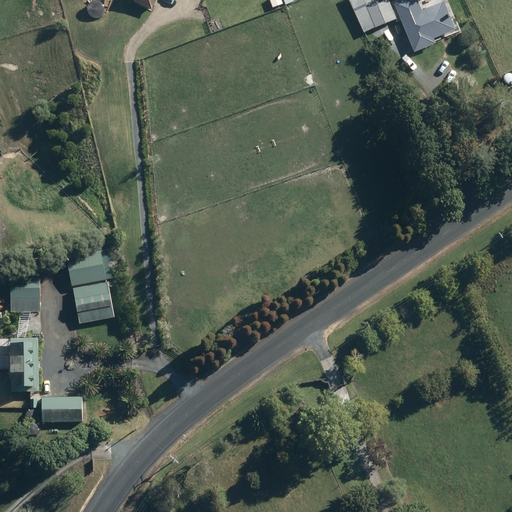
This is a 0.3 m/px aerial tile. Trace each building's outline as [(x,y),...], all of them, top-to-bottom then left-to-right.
[(127,0),(125,6),(151,16),(157,0),(127,0)] [(375,0),(348,0),(364,34),(395,20),(387,2),(378,6),(375,0)] [(414,0),(404,0),(393,5),(416,54),(461,32),(447,1),(421,13),(414,0)] [(9,314),(18,314),(39,313),(38,283),(8,284),(9,314)] [(72,292),(79,328),(115,321),(109,285),(72,292)] [(32,394),(30,350),(8,351),(10,395),(32,394)] [(41,399),(42,426),(82,425),(82,399),(41,399)]
